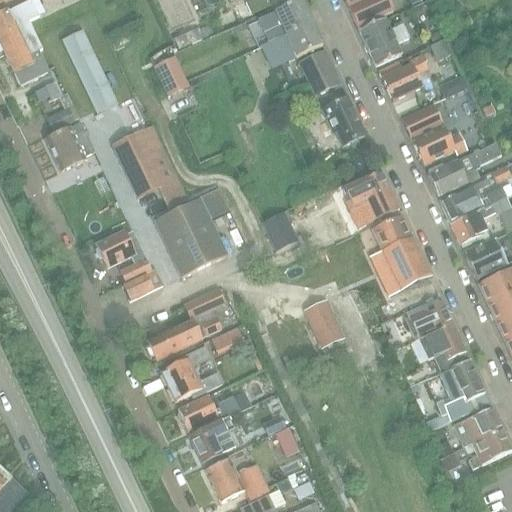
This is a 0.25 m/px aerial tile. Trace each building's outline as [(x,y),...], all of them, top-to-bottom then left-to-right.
[(257,0),(246,5),(251,16),(271,7),(267,0),(257,0)] [(342,0),(347,10),(369,0),(342,0)] [(369,0),(347,10),(356,30),(392,14),(385,0),(369,0)] [(0,17),(0,45),(4,55),(37,39),(29,23),(39,18),(31,2),(0,17)] [(274,16),(259,23),(269,45),(284,38),(311,25),(300,2),(274,14),(274,16)] [(397,46),(409,41),(403,28),(391,33),(385,21),(359,34),(375,70),(376,69),(401,57),(397,46)] [(311,25),(284,38),(295,61),(322,49),(311,25)] [(196,32),(187,37),(187,38),(191,46),(191,47),(201,42),(196,32)] [(63,44),(80,80),(100,70),(83,34),(63,44)] [(437,35),(429,38),(434,47),(441,43),(437,35)] [(187,38),(175,43),(179,52),(191,46),(187,38)] [(37,39),(4,55),(20,88),(50,74),(39,53),(43,51),(37,39)] [(445,45),(431,52),(437,66),(452,59),(445,45)] [(298,65),(303,75),(329,63),(324,53),(298,65)] [(416,77),(427,72),(421,59),(409,64),(411,68),(402,72),(399,64),(378,73),(392,104),(422,90),(416,77)] [(173,60),(151,70),(165,100),(187,90),(185,84),(173,60)] [(308,86),(334,74),(329,63),(303,75),(308,86)] [(100,70),(80,80),(98,116),(117,107),(100,70)] [(334,74),(308,86),(314,98),(340,86),(334,74)] [(462,79),(451,84),(456,96),(467,91),(462,79)] [(46,88),(52,103),(63,98),(56,84),(46,88)] [(321,112),(333,137),(335,135),(342,150),(365,140),(346,100),(321,112)] [(491,106),(483,110),(486,117),(494,113),(491,106)] [(433,108),(401,123),(423,169),(454,154),(455,157),(466,152),(458,135),(448,140),(443,130),(433,108)] [(46,122),(51,134),(74,123),(69,111),(46,122)] [(45,142),(61,174),(85,163),(83,160),(94,155),(80,127),(69,132),(69,131),(45,142)] [(158,192),(169,215),(187,207),(151,132),(113,150),(138,202),(158,192)] [(457,163),(426,178),(437,200),(479,180),(475,172),(479,170),(478,169),(500,158),(494,145),(460,162),(457,163)] [(491,174),(495,186),(511,180),(506,168),(491,174)] [(345,206),(348,213),(367,203),(377,223),(399,212),(390,193),(381,173),(344,190),(350,203),(345,206)] [(488,182),(439,205),(449,227),(491,208),(487,200),(481,202),(477,193),(490,187),(488,182)] [(485,196),(491,208),(507,201),(501,189),(485,196)] [(187,207),(169,215),(170,216),(153,224),(163,244),(181,281),(228,259),(221,243),(220,242),(211,222),(230,214),(219,191),(187,207)] [(491,208),(449,227),(459,248),(487,235),(480,222),(495,216),(499,217),(507,235),(511,232),(511,210),(511,211),(507,201),(491,208)] [(283,216),(261,227),(269,242),(274,254),(275,254),(286,248),(296,244),(283,216)] [(402,219),(372,233),(400,293),(430,279),(415,248),(402,219)] [(120,275),(125,286),(152,274),(133,236),(127,239),(125,235),(96,249),(107,271),(131,260),(135,268),(120,275)] [(496,242),(465,256),(477,283),(508,269),(496,242)] [(152,274),(125,286),(122,288),(130,305),(163,289),(155,272),(152,274)] [(511,272),(479,288),(488,307),(511,295),(511,272)] [(183,308),(192,326),(200,342),(221,332),(212,313),(225,308),(217,292),(183,308)] [(511,295),(488,307),(497,325),(511,317),(511,295)] [(303,313),(312,332),(336,321),(327,302),(303,313)] [(415,344),(425,340),(452,326),(443,305),(442,305),(405,322),(415,344)] [(511,317),(497,325),(505,343),(511,340),(511,317)] [(336,321),(312,332),(321,352),(345,340),(336,321)] [(200,342),(192,326),(177,333),(176,332),(147,346),(149,351),(146,352),(150,361),(153,359),(156,365),(201,343),(200,342)] [(452,326),(425,340),(434,360),(439,358),(441,363),(445,361),(446,364),(465,355),(452,326)] [(210,342),(218,358),(243,346),(247,352),(252,350),(247,340),(243,342),(237,329),(210,342)] [(167,389),(168,391),(195,377),(191,370),(211,360),(206,350),(175,364),(177,369),(161,376),(163,379),(160,381),(164,390),(167,389)] [(451,404),(445,408),(443,403),(436,406),(442,419),(447,417),(449,424),(489,406),(469,362),(450,371),(451,374),(440,379),(451,404)] [(169,394),(167,395),(171,404),(174,403),(175,406),(191,398),(193,402),(224,388),(218,376),(199,386),(195,377),(168,391),(169,394)] [(223,418),(225,422),(228,421),(251,410),(244,395),(213,410),(208,399),(178,413),(189,435),(223,418)] [(461,425),(453,429),(461,446),(463,451),(465,449),(471,447),(501,431),(492,411),(461,425)] [(263,426),(269,439),(287,430),(281,417),(263,426)] [(228,421),(225,422),(188,439),(202,467),(222,458),(221,457),(236,450),(229,436),(238,431),(236,426),(231,428),(228,421)] [(477,460),(468,463),(472,473),(511,454),(501,431),(471,447),(477,460)] [(463,451),(455,454),(456,456),(459,463),(470,458),(465,449),(463,451)] [(205,475),(220,506),(245,495),(249,504),(270,495),(257,468),(237,478),(230,463),(205,475)] [(0,472),(0,511),(10,511),(26,497),(0,472)] [(308,484),(293,492),(299,503),(314,495),(308,484)] [(239,511),(312,511),(311,508),(302,511),(275,511),(286,506),(279,492),(239,511)]
